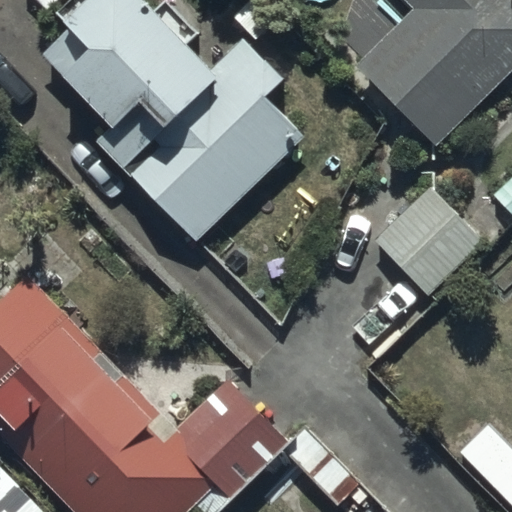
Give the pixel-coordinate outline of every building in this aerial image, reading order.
[(226,54),(170,0),(82,0),(74,7),(80,14),(49,44),(72,68),(79,62),(123,109),(103,127),(201,231),(310,129),(271,87),(290,70),(252,29),(226,54)] [(511,0),(417,0),(418,2),(363,53),(441,136),(511,69),(511,0)] [(488,234),(433,181),(379,237),(434,290),(488,234)] [(179,415),(28,267),(0,295),(0,427),(86,511),(185,511),(199,499),(212,511),(220,511),(298,433),(228,365),(179,415)] [(301,511),(281,490),(258,511),(301,511)]
